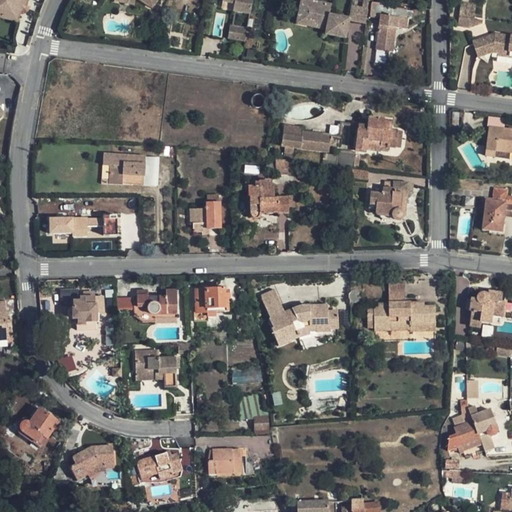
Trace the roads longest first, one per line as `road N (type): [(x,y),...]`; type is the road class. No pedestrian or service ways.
road 1 (residential): [(438,259),(29,272)]
road 2 (residential): [(39,48),(440,98)]
road 3 (residential): [(29,272),(33,331),(66,393),(115,423),(190,429)]
road 4 (residential): [(29,272),(19,169),(36,68)]
road 5 (unclassified): [(440,98),(438,259)]
